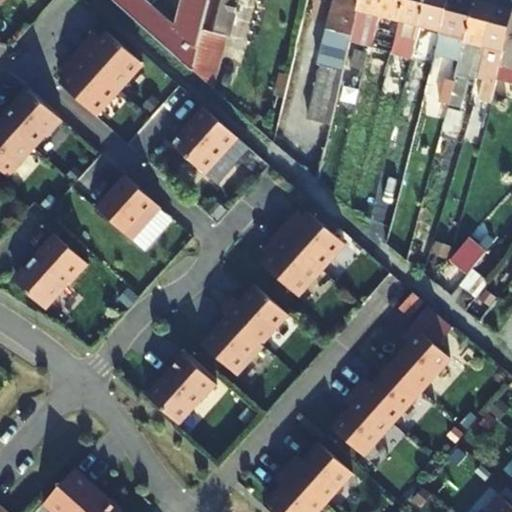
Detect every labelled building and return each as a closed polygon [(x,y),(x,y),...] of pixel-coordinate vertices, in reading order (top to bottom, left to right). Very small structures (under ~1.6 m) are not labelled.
[(141,0),(112,0),(191,72),(209,0),(154,0),(148,6),(141,0)] [(209,0),(191,72),(215,93),(229,38),(237,0),(209,0)] [(353,28),(360,0),(332,0),(317,66),(321,67),(307,121),(330,126),(349,45),(352,36),(353,28)] [(360,0),(353,28),(374,34),(382,0),(360,0)] [(391,46),(395,33),(402,0),(382,0),(374,34),(372,41),(370,51),(389,55),(391,46)] [(402,0),(395,33),(416,38),(425,0),(402,0)] [(425,0),(416,38),(413,51),(411,61),(422,63),(432,66),(449,0),(425,0)] [(430,74),(427,88),(452,95),(476,0),(449,0),(432,66),(430,74)] [(476,79),(496,0),(476,0),(452,95),(450,105),(461,108),(466,89),(468,89),(472,77),(476,79)] [(490,105),(504,52),(511,20),(511,18),(511,3),(500,0),(496,0),(476,79),(482,80),(476,101),(490,105)] [(353,28),(352,36),(372,41),(374,34),(353,28)] [(101,39),(94,32),(76,52),(120,91),(143,64),(107,32),(101,39)] [(395,33),(391,46),(413,51),(416,38),(395,33)] [(372,41),(352,36),(349,45),(370,51),(372,41)] [(413,51),(391,46),(389,55),(411,61),(413,51)] [(67,78),(61,84),(96,116),(120,91),(76,52),(59,71),(67,78)] [(364,74),(368,57),(355,54),(351,70),(364,74)] [(420,71),(430,74),(432,66),(422,63),(420,71)] [(361,84),(364,76),(349,71),(347,81),(361,84)] [(427,88),(430,74),(420,71),(414,95),(424,97),(427,88)] [(285,90),(289,75),(279,73),(276,87),(285,90)] [(380,80),(368,76),(363,96),(375,99),(380,80)] [(63,121),(27,89),(1,118),(34,148),(45,135),(48,138),(63,121)] [(237,138),(204,108),(171,144),(205,174),(237,138)] [(1,118),(0,119),(0,169),(8,177),(34,148),(1,118)] [(162,209),(125,177),(97,209),(133,242),(162,209)] [(295,212),(278,231),(321,270),(345,244),(308,212),(303,218),(295,212)] [(321,270),(278,231),(260,251),(268,257),(262,264),(298,296),(321,270)] [(88,265),(54,234),(36,255),(37,256),(14,281),(44,308),(67,283),(70,286),(88,265)] [(467,238),(448,262),(466,276),(485,252),(467,238)] [(232,297),(222,308),(229,315),(261,344),(288,315),(255,285),(239,303),(232,297)] [(229,315),(202,345),(238,376),(264,347),(261,344),(229,315)] [(413,345),(393,366),(423,393),(453,361),(416,327),(405,338),(413,345)] [(148,397),(178,424),(200,399),(203,401),(217,385),(183,355),(168,371),(170,372),(148,397)] [(423,393),(393,366),(374,386),(367,379),(356,391),(394,424),(423,393)] [(354,409),(334,429),(364,457),(394,424),(356,391),(346,402),(354,409)] [(297,454),(286,466),(326,503),(353,474),(321,444),(304,462),(297,454)] [(317,511),(326,503),(286,466),(275,478),(283,485),(266,502),(276,511),(317,511)] [(96,488),(76,469),(44,504),(52,511),(121,511),(122,511),(105,496),(104,498),(95,489),(96,488)] [(431,496),(423,489),(414,499),(422,506),(431,496)] [(487,510),(489,511),(511,511),(511,508),(499,496),(487,510)]
